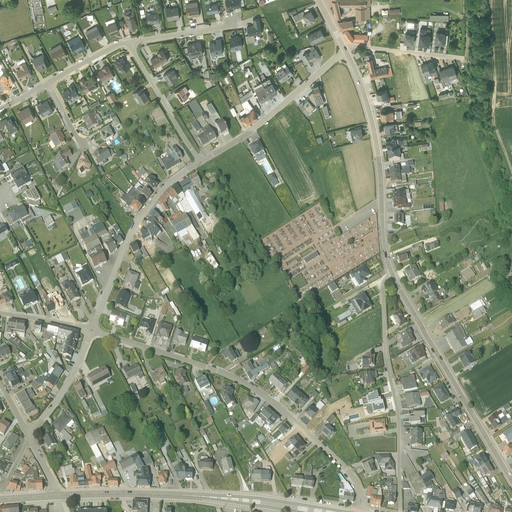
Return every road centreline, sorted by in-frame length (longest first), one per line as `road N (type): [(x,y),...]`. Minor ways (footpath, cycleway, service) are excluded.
road 1 (residential): [(359,511),(359,492),(342,466),(249,385),(91,329)]
road 2 (residential): [(511,483),(390,274)]
road 3 (residential): [(399,511),(382,288),(390,274)]
road 4 (residential): [(390,274),(375,142),(346,53)]
road 5 (residential): [(91,329),(144,210),(199,162)]
road 6 (residential): [(199,162),(346,53)]
road 7 (primary): [(339,511),(200,497)]
road 8 (residential): [(199,162),(126,43)]
road 9 (primary): [(200,497),(61,496)]
road 10 (residential): [(29,437),(71,377),(91,329)]
road 11 (unclassified): [(343,47),(463,59)]
